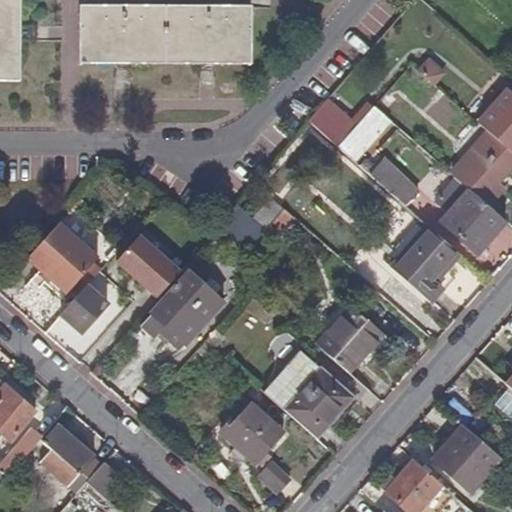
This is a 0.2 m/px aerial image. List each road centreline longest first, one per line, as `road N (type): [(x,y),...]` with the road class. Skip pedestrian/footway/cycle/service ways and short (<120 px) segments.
road 1 (residential): [(0,145),(200,147),(240,133),(359,0)]
road 2 (residential): [(314,511),(511,289)]
road 3 (residential): [(0,320),(215,511)]
